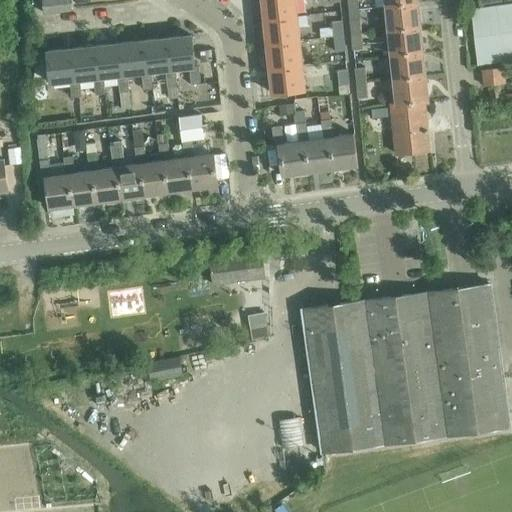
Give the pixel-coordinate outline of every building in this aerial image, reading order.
[(43,0),(44,13),(73,10),(72,0),(43,0)] [(262,0),(264,21),(298,18),(295,0),(262,0)] [(347,0),(348,9),(359,8),(357,0),(347,0)] [(386,6),(388,31),(421,27),(419,2),(386,6)] [(348,9),(350,21),(360,21),(359,8),(348,9)] [(264,21),(267,45),(300,41),(299,29),(308,28),(307,17),(298,18),(264,21)] [(332,21),(333,27),(334,37),(344,36),(342,20),(332,21)] [(350,21),(351,34),(362,33),(360,21),(350,21)] [(334,36),(334,37),(333,27),(320,28),(320,36),(320,37),(334,36)] [(388,31),(391,55),(424,51),(421,27),(388,31)] [(362,33),(351,34),(353,49),(363,48),(362,33)] [(192,35),(168,37),(172,70),(176,69),(190,67),(192,84),(202,83),(200,66),(196,67),(194,51),(192,35)] [(334,37),(334,38),(335,51),(345,50),(344,38),(344,36),(334,37)] [(168,37),(144,40),(147,72),(152,72),(166,70),(168,87),(178,86),(176,69),(172,70),(168,37)] [(144,40),(118,43),(123,75),(128,74),(142,73),(144,89),(153,88),(152,72),(147,72),(144,40)] [(267,45),(270,69),(303,67),(300,41),(267,45)] [(99,77),(104,77),(118,75),(120,92),(122,109),(132,108),(130,91),(128,74),(123,75),(118,43),(95,46),(99,77)] [(106,94),(104,77),(99,77),(95,46),(71,48),(75,81),(80,80),(94,78),(96,95),(106,94)] [(82,96),(80,80),(75,81),(71,48),(48,51),(52,83),(71,81),(72,97),(82,96)] [(210,49),(199,50),(200,62),(211,60),(210,49)] [(391,55),(394,77),(426,74),(424,51),(391,55)] [(484,85),(490,84),(500,82),(506,82),(504,66),(482,69),(484,85)] [(303,67),(270,69),(272,94),(306,90),(303,67)] [(354,68),(355,80),(366,79),(365,67),(354,68)] [(340,95),(342,95),(350,94),(348,69),(337,70),(340,95)] [(394,77),(396,103),(425,101),(429,101),(426,74),(394,77)] [(366,79),(355,80),(357,98),(368,97),(366,79)] [(500,82),(490,84),(492,97),(502,95),(500,82)] [(47,85),(38,86),(39,97),(48,96),(47,85)] [(178,86),(168,87),(169,99),(179,98),(178,86)] [(425,101),(396,103),(391,104),(397,155),(431,151),(428,125),(425,101)] [(294,103),(280,104),(280,114),(294,113),(294,103)] [(296,113),(300,141),(305,139),(310,172),(334,169),(329,137),(324,137),(309,139),(305,110),(296,111),(296,113)] [(183,140),(186,158),(190,157),(194,188),(219,185),(214,153),(195,156),(192,139),(196,138),(192,115),(180,117),(183,140)] [(329,137),(334,169),(358,165),(354,133),(334,136),(331,119),(322,120),(324,137),(329,137)] [(305,139),(300,141),(284,143),(282,126),(273,127),(275,145),(278,145),(282,175),(310,172),(305,139)] [(168,133),(159,135),(160,144),(169,143),(168,133)] [(112,151),(114,168),(118,167),(123,199),(147,195),(142,164),(139,164),(124,166),(122,149),(120,140),(111,141),(112,151)] [(97,142),(87,143),(88,154),(98,153),(97,142)] [(160,144),(162,161),(166,160),(170,192),(194,188),(190,157),(186,158),(172,159),(169,143),(160,144)] [(136,147),(139,164),(142,164),(147,195),(170,192),(166,160),(162,161),(148,163),(146,146),(136,147)] [(20,148),(8,149),(10,158),(11,165),(23,164),(20,148)] [(88,154),(90,171),(95,171),(99,202),(123,199),(118,167),(114,168),(100,170),(98,153),(88,154)] [(65,157),(67,174),(71,174),(76,205),(99,202),(95,171),(90,171),(76,173),(74,156),(65,157)] [(0,190),(9,189),(5,166),(4,159),(0,159),(0,190)] [(71,174),(67,174),(53,177),(50,159),(41,161),(43,178),(46,177),(51,209),(76,205),(71,174)] [(211,260),(214,284),(265,278),(262,254),(211,260)] [(302,309),(322,452),(510,426),(508,414),(503,380),(490,284),(452,289),(429,292),(361,301),(343,303),(302,309)] [(248,315),(251,330),(267,327),(265,312),(248,315)] [(148,363),(151,381),(183,375),(180,357),(180,356),(147,362),(148,363)] [(268,401),(251,404),(253,417),(270,414),(268,401)] [(304,445),(300,417),(279,419),(283,448),(304,445)] [(286,483),(291,497),(316,488),(311,474),(286,483)] [(270,511),(281,507),(278,496),(254,503),(256,511),(270,511)]
